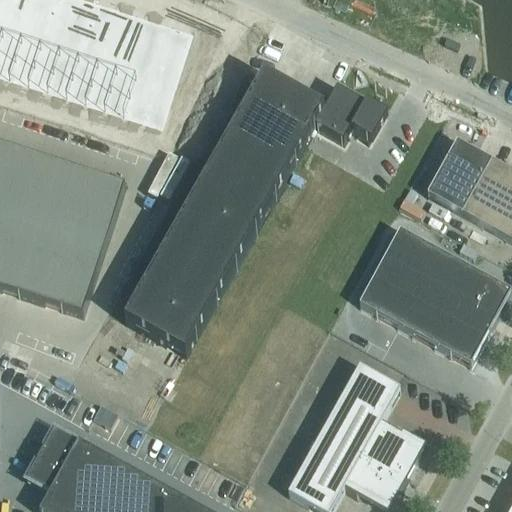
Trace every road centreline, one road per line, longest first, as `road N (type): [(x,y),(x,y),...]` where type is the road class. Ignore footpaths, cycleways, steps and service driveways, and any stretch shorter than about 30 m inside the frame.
road 1 (unclassified): [(511,115),(255,0)]
road 2 (unclassified): [(448,511),(511,397)]
